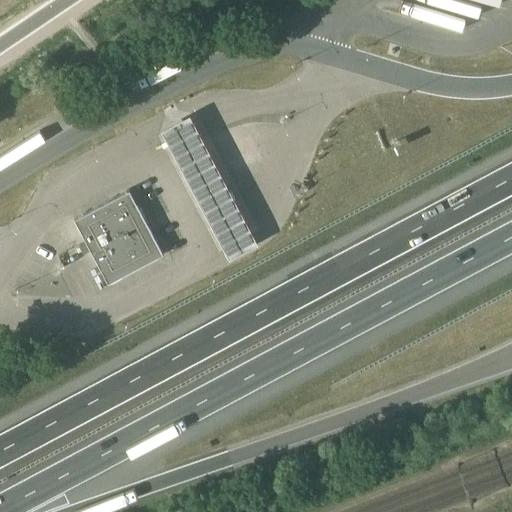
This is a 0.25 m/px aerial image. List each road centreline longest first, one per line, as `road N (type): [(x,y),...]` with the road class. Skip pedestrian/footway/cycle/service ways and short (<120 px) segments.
road 1 (motorway): [(511,179),(0,452)]
road 2 (motorway): [(3,511),(511,240)]
road 3 (motorway): [(78,511),(511,357)]
